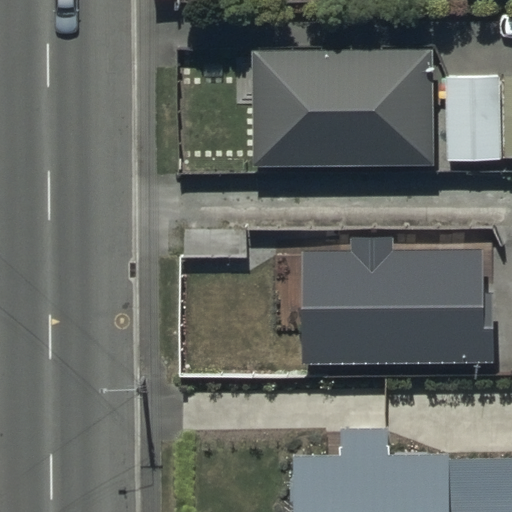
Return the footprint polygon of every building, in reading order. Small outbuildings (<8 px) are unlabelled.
[(255,49),(255,164),(429,163),(428,48),(255,49)] [(511,74),(499,75),(499,157),(511,157),(511,74)] [(499,157),(499,75),(444,75),(445,158),(499,157)] [(300,255),(300,364),(475,364),(475,255),(300,255)] [(511,289),(497,289),(496,363),(511,363),(511,289)] [(290,453),(290,511),(511,511),(511,452),(387,454),(386,427),(336,427),(337,452),(290,453)]
